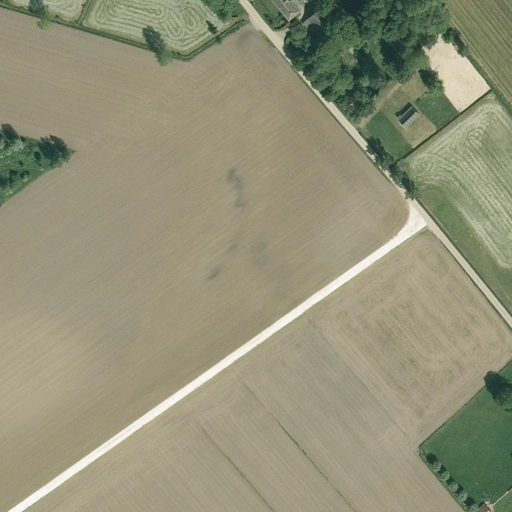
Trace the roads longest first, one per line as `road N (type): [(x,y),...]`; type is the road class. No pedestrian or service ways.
road 1 (track): [(8,511),(425,216)]
road 2 (track): [(511,321),(242,0)]
